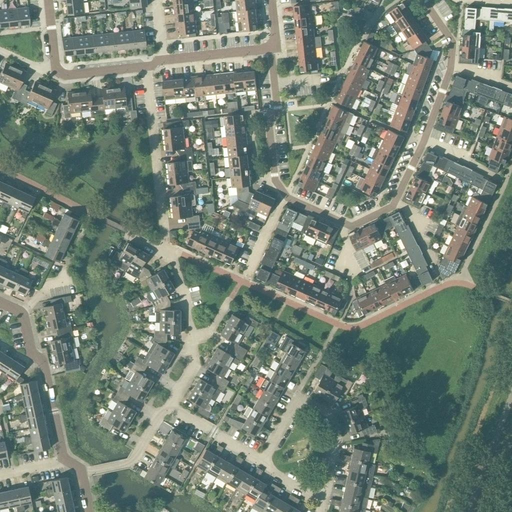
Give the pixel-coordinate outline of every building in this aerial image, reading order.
[(145,0),(128,0),(130,8),(147,7),(145,0)] [(256,9),(255,0),(249,0),(236,1),(237,12),(256,9)] [(174,5),(175,15),(194,13),(193,2),(174,5)] [(83,3),(66,5),(67,15),(84,13),(83,3)] [(395,22),(410,12),(403,3),(389,13),(395,22)] [(295,18),(312,16),(311,5),(294,6),(295,18)] [(488,20),(489,8),(482,7),(482,9),(466,8),(464,29),(462,29),(481,31),(475,30),(476,19),(488,20)] [(17,9),(19,26),(30,24),(28,8),(17,9)] [(489,8),(488,20),(489,20),(489,28),(494,28),(494,21),(511,22),(511,11),(506,11),(506,10),(495,9),(495,8),(489,8)] [(9,27),(19,26),(17,9),(7,10),(9,27)] [(257,20),(256,9),(237,12),(239,22),(257,20)] [(7,10),(0,10),(0,27),(9,27),(7,10)] [(359,12),(358,17),(369,19),(373,13),(365,10),(364,14),(359,12)] [(416,21),(410,12),(395,22),(391,25),(397,34),(401,31),(416,21)] [(175,15),(176,25),(195,23),(194,13),(175,15)] [(317,26),(316,15),(312,16),(295,18),(296,28),(313,27),(317,26)] [(257,20),(239,22),(240,32),(258,30),(257,20)] [(422,30),(416,21),(401,31),(408,40),(422,30)] [(196,37),(195,33),(197,33),(195,23),(176,25),(178,35),(189,34),(189,38),(196,37)] [(314,37),(313,27),(296,28),(297,39),(314,37)] [(481,31),(462,29),(462,36),(464,36),(463,46),(480,48),(481,36),(481,31)] [(133,31),(135,48),(146,47),(144,30),(133,31)] [(422,30),(408,40),(417,54),(429,46),(425,41),(428,39),(422,30)] [(133,31),(123,32),(125,49),(135,48),(133,31)] [(123,32),(113,33),(115,50),(125,49),(123,32)] [(105,51),(115,50),(113,33),(103,35),(105,51)] [(94,52),(105,51),(103,35),(93,36),(94,52)] [(93,36),(82,37),(84,53),(94,52),(93,36)] [(82,37),(72,38),(74,55),(84,53),(82,37)] [(314,37),(297,39),(298,50),(316,48),(314,37)] [(74,55),(72,38),(62,39),(63,56),(74,55)] [(381,46),(384,39),(382,38),(380,41),(377,39),(375,43),(381,46)] [(384,39),(381,46),(387,49),(389,45),(384,43),(386,40),(384,39)] [(360,52),(375,59),(380,49),(365,42),(360,52)] [(413,65),(430,71),(433,60),(430,59),(433,52),(429,46),(417,54),(413,65)] [(479,59),(480,48),(463,46),(462,56),(460,56),(459,63),(478,64),(479,59)] [(317,59),(316,48),(298,50),(300,61),(317,59)] [(360,52),(355,62),(371,69),(375,59),(360,52)] [(317,59),(300,61),(301,72),(318,70),(317,59)] [(355,62),(350,71),(366,79),(371,69),(355,62)] [(0,82),(8,86),(16,68),(6,63),(1,74),(0,73),(0,82)] [(413,65),(410,75),(426,81),(430,71),(413,65)] [(16,68),(8,86),(15,89),(11,98),(19,102),(27,86),(21,83),(26,72),(16,68)] [(244,72),(246,91),(257,90),(255,71),(245,73),(245,72),(244,72)] [(350,71),(346,81),(361,89),(366,79),(350,71)] [(236,92),(246,91),(244,72),(234,73),(236,92)] [(224,74),(226,93),(236,92),(234,73),(224,74)] [(216,94),(226,93),(224,74),(214,75),(216,94)] [(206,95),(216,94),(214,75),(204,76),(206,95)] [(410,75),(406,85),(422,91),(426,81),(410,75)] [(194,77),(196,96),(206,95),(204,76),(194,77)] [(474,94),(478,82),(472,79),(471,81),(456,76),(449,96),(447,95),(464,102),(465,102),(459,100),(463,90),(474,94)] [(186,98),(196,96),(194,77),(184,79),(186,98)] [(378,85),(382,87),(384,82),(380,80),(374,77),(372,82),(378,85)] [(184,79),(173,80),(175,99),(186,98),(184,79)] [(173,80),(163,81),(165,100),(175,99),(173,80)] [(346,81),(341,91),(356,98),(361,89),(346,81)] [(25,90),(27,86),(19,102),(26,105),(28,100),(37,104),(45,86),(35,82),(30,93),(25,90)] [(504,105),(508,93),(502,91),(501,92),(494,90),(494,89),(484,85),(484,84),(478,82),(474,94),(504,105)] [(406,85),(402,95),(418,101),(422,91),(406,85)] [(45,86),(37,104),(47,109),(45,113),(51,116),(56,104),(51,101),(55,91),(45,86)] [(124,87),(113,88),(114,96),(115,108),(115,113),(126,112),(133,111),(131,98),(125,99),(125,96),(124,87)] [(114,96),(113,88),(102,89),(103,101),(97,102),(98,115),(105,114),(104,109),(115,108),(114,96)] [(78,92),(79,96),(81,112),(91,111),(92,115),(98,115),(97,102),(91,103),(90,91),(78,92)] [(341,91),(338,96),(336,101),(352,108),(356,98),(341,91)] [(79,96),(78,92),(67,93),(69,105),(63,106),(64,119),(71,118),(70,113),(81,112),(79,96)] [(414,111),(418,101),(402,95),(398,94),(394,104),(414,111)] [(443,112),(459,118),(463,107),(464,102),(447,95),(445,101),(446,102),(443,112)] [(411,121),(414,111),(394,104),(398,106),(394,115),(411,121)] [(350,113),(335,106),(334,105),(329,116),(349,125),(354,114),(350,113)] [(459,118),(443,112),(439,121),(437,121),(435,127),(453,134),(455,128),(459,118)] [(226,127),(245,125),(244,114),(225,116),(226,127)] [(411,121),(394,115),(391,126),(407,132),(411,121)] [(329,116),(325,126),(345,135),(349,125),(329,116)] [(511,131),(511,119),(504,117),(501,127),(511,131)] [(165,140),(184,138),(183,128),(190,127),(189,120),(177,122),(178,128),(164,129),(165,140)] [(246,135),(245,125),(226,127),(227,137),(246,135)] [(325,126),(320,135),(336,143),(341,144),(345,135),(325,126)] [(511,131),(501,127),(497,137),(511,142),(511,131)] [(57,128),(57,136),(65,137),(66,129),(57,128)] [(384,140),(399,148),(404,137),(389,130),(384,140)] [(247,145),(246,135),(227,137),(228,147),(247,145)] [(332,152),(336,143),(320,135),(316,145),(332,152)] [(511,142),(497,137),(493,147),(509,153),(511,146),(511,142)] [(184,138),(165,140),(167,151),(180,150),(181,156),(193,154),(192,148),(185,149),(184,138)] [(395,157),(399,148),(384,140),(379,150),(395,157)] [(248,155),(247,145),(228,147),(229,157),(248,155)] [(316,145),(312,155),(327,162),(332,152),(316,145)] [(505,164),(509,153),(493,147),(489,158),(490,158),(488,163),(490,164),(488,169),(497,174),(502,163),(505,164)] [(395,157),(379,150),(376,148),(371,158),(375,160),(390,167),(395,157)] [(444,171),(449,160),(443,157),(442,159),(428,152),(419,171),(417,170),(417,171),(434,179),(434,178),(428,176),(433,166),(444,171)] [(193,171),(192,161),(193,161),(193,154),(181,156),(181,162),(168,163),(169,174),(187,172),(193,171)] [(229,157),(230,167),(249,165),(248,155),(229,157)] [(312,155),(307,165),(323,172),(327,162),(312,155)] [(385,177),(390,167),(375,160),(370,169),(385,177)] [(449,160),(444,171),(472,185),(478,173),(472,171),(471,172),(464,169),(465,168),(454,163),(455,162),(449,160)] [(230,167),(231,178),(250,176),(249,166),(249,165),(230,167)] [(318,182),(323,172),(307,165),(303,175),(318,182)] [(370,169),(365,179),(381,187),(385,177),(370,169)] [(434,179),(417,171),(414,176),(416,177),(411,186),(427,194),(432,184),(431,184),(434,179)] [(184,189),(196,188),(196,182),(189,183),(187,172),(169,174),(170,185),(184,183),(184,189)] [(478,173),(472,185),(483,190),(478,200),(472,197),(488,205),(497,185),(483,178),(484,176),(478,173)] [(318,182),(303,175),(298,185),(314,192),(318,182)] [(238,200),(249,192),(248,186),(251,186),(250,176),(231,178),(233,188),(237,187),(238,200)] [(381,187),(365,179),(361,177),(356,187),(360,189),(376,197),(381,187)] [(4,209),(14,188),(3,183),(0,190),(0,199),(4,201),(3,204),(2,204),(0,207),(4,209)] [(427,194),(411,186),(407,196),(405,195),(402,201),(419,209),(422,204),(427,194)] [(336,190),(332,188),(330,187),(325,197),(331,200),(336,190)] [(17,207),(24,193),(14,188),(4,209),(8,210),(9,207),(8,207),(10,204),(17,207)] [(196,188),(184,189),(185,195),(172,197),(173,208),(191,206),(195,205),(194,195),(197,195),(196,188)] [(238,200),(231,205),(240,209),(239,211),(254,218),(257,211),(258,212),(266,195),(256,191),(255,195),(249,192),(238,200)] [(24,193),(17,207),(25,211),(24,214),(23,213),(21,217),(25,219),(28,212),(35,198),(24,193)] [(266,195),(258,212),(268,216),(275,199),(266,195)] [(483,215),(488,205),(472,197),(468,207),(483,215)] [(478,224),(483,215),(468,207),(464,205),(460,215),(478,224)] [(192,216),(191,206),(173,208),(174,219),(187,217),(188,223),(200,222),(199,215),(192,216)] [(277,228),(289,233),(293,222),(303,227),(301,232),(309,215),(308,215),(308,217),(288,208),(281,222),(280,222),(277,228)] [(400,237),(411,231),(408,225),(406,226),(399,212),(380,221),(379,219),(379,220),(387,236),(385,231),(394,226),(400,237)] [(52,221),(74,231),(78,220),(64,213),(60,221),(57,220),(58,219),(54,218),(52,221)] [(309,215),(301,232),(306,234),(306,235),(316,240),(323,224),(314,219),(314,218),(309,215)] [(474,234),(478,224),(460,215),(455,225),(458,226),(474,234)] [(387,236),(379,220),(373,222),(374,224),(365,229),(372,244),(382,239),(387,236)] [(69,241),(74,231),(52,221),(51,225),(54,227),(55,226),(58,227),(54,234),(69,241)] [(247,227),(258,232),(261,226),(250,221),(247,227)] [(323,224),(316,240),(326,244),(327,244),(332,246),(339,229),(333,226),(333,228),(323,224)] [(469,244),(474,234),(458,226),(454,236),(469,244)] [(289,233),(277,228),(274,233),(275,234),(271,244),(272,244),(268,251),(266,251),(264,257),(275,262),(289,233)] [(354,231),(349,234),(357,251),(362,249),(372,244),(365,229),(355,233),(354,231)] [(204,252),(211,235),(202,230),(200,234),(194,231),(187,245),(194,249),(194,247),(204,251),(204,252)] [(204,252),(213,256),(221,239),(222,235),(213,231),(211,235),(204,252)] [(400,237),(413,265),(425,260),(422,254),(420,255),(417,248),(418,247),(413,237),(414,237),(411,231),(400,237)] [(64,252),(69,241),(54,234),(51,242),(48,241),(48,240),(45,238),(43,242),(64,252)] [(464,253),(469,244),(454,236),(449,246),(464,253)] [(213,256),(222,260),(230,243),(221,239),(213,256)] [(44,256),(59,262),(64,252),(43,242),(42,246),(45,247),(45,246),(48,248),(44,256)] [(230,243),(222,260),(222,261),(222,260),(232,264),(235,256),(238,257),(244,245),(237,242),(236,246),(230,243)] [(128,266),(138,249),(128,243),(121,254),(116,252),(110,263),(117,267),(118,266),(120,268),(123,270),(126,270),(128,266)] [(464,253),(449,246),(444,256),(438,269),(443,279),(455,274),(464,253)] [(295,247),(292,253),(299,256),(301,250),(295,247)] [(138,249),(128,266),(136,271),(133,276),(139,279),(148,270),(142,266),(148,255),(138,249)] [(394,252),(381,258),(383,263),(396,257),(394,252)] [(319,256),(316,263),(323,266),(326,259),(319,256)] [(263,264),(256,278),(276,287),(283,271),(280,277),(271,273),(275,262),(264,257),(261,263),(263,264)] [(0,267),(0,283),(4,286),(11,271),(3,267),(5,265),(6,265),(7,262),(4,259),(0,267)] [(381,259),(370,264),(372,269),(383,263),(381,259)] [(406,260),(400,263),(403,268),(409,266),(406,260)] [(406,275),(413,290),(433,281),(426,267),(428,266),(425,260),(413,265),(419,276),(409,281),(406,275)] [(4,286),(15,290),(24,269),(21,268),(19,271),(20,272),(18,274),(11,271),(4,286)] [(24,269),(15,290),(25,295),(32,281),(24,277),(25,274),(26,275),(28,271),(24,269)] [(151,290),(169,280),(163,270),(151,276),(148,270),(139,279),(143,288),(148,285),(151,290)] [(283,271),(276,287),(286,291),(293,276),(283,271)] [(404,295),(413,290),(406,275),(396,280),(404,295)] [(286,291),(296,296),(303,280),(293,276),(286,291)] [(394,276),(385,281),(386,284),(394,300),(404,295),(396,280),(394,276)] [(151,290),(146,293),(147,294),(146,297),(148,301),(151,302),(154,306),(167,303),(163,297),(174,290),(169,280),(151,290)] [(296,296),(306,300),(313,284),(303,280),(296,296)] [(306,300),(316,305),(323,289),(313,284),(306,300)] [(384,305),(394,300),(386,284),(377,289),(384,305)] [(316,305),(326,309),(333,293),(323,289),(316,305)] [(367,294),(375,309),(384,305),(377,289),(367,294)] [(333,293),(326,309),(336,314),(338,310),(343,312),(348,301),(343,298),(333,293)] [(359,317),(375,309),(367,294),(357,299),(352,302),(359,317)] [(46,319),(63,315),(61,304),(71,302),(70,296),(64,297),(52,300),(53,305),(43,307),(46,319)] [(167,303),(154,306),(154,312),(155,312),(155,322),(160,322),(180,322),(180,310),(167,310),(167,303)] [(63,315),(46,319),(48,330),(58,328),(59,334),(72,331),(70,325),(66,326),(63,315)] [(226,325),(243,335),(249,325),(255,328),(258,323),(246,316),(243,321),(232,315),(226,325)] [(180,322),(160,322),(160,331),(154,331),(154,337),(166,341),(166,334),(180,334),(180,322)] [(232,349),(244,356),(247,351),(237,345),(243,335),(226,325),(220,335),(235,344),(232,349)] [(72,331),(59,334),(60,339),(51,341),(53,353),(71,349),(75,348),(73,337),(73,336),(72,331)] [(278,349),(285,353),(299,361),(305,351),(303,350),(305,347),(285,336),(278,349)] [(174,354),(173,353),(163,347),(166,341),(154,337),(151,343),(152,344),(148,352),(168,364),(174,354)] [(244,356),(232,349),(229,354),(217,348),(211,358),(229,368),(232,362),(235,364),(238,363),(239,361),(241,361),(244,356)] [(71,349),(53,353),(55,364),(65,362),(66,368),(79,365),(78,359),(73,360),(71,349)] [(148,352),(143,360),(138,357),(134,364),(145,370),(147,365),(162,374),(168,364),(148,352)] [(285,353),(280,362),(294,370),(299,361),(285,353)] [(14,361),(4,354),(0,360),(0,370),(2,372),(1,375),(0,374),(0,379),(1,380),(14,361)] [(229,368),(211,358),(205,368),(217,375),(214,380),(226,387),(229,382),(223,378),(229,368)] [(15,381),(17,377),(24,367),(14,361),(1,380),(0,381),(0,388),(1,389),(7,379),(6,378),(8,376),(15,381)] [(288,380),(294,370),(280,362),(274,371),(288,380)] [(145,370),(134,364),(130,371),(135,373),(130,381),(147,392),(153,382),(142,375),(145,370)] [(323,397),(333,380),(323,374),(327,368),(321,365),(314,377),(320,380),(313,391),(323,397)] [(274,371),(269,381),(283,389),(288,380),(274,371)] [(336,375),(333,380),(323,397),(333,403),(340,392),(345,395),(352,383),(347,380),(346,381),(336,375)] [(17,377),(15,381),(20,384),(19,384),(22,395),(22,396),(38,392),(35,381),(23,383),(22,380),(17,377)] [(283,389),(269,381),(265,378),(259,388),(263,390),(277,398),(283,389)] [(226,387),(214,380),(210,385),(199,379),(193,389),(210,399),(215,401),(221,391),(222,392),(226,387)] [(147,392),(130,381),(125,389),(120,387),(116,394),(127,400),(130,395),(141,402),(147,392)] [(210,399),(193,389),(187,399),(198,406),(195,411),(207,418),(211,413),(209,412),(211,410),(210,407),(209,405),(207,404),(210,399)] [(263,390),(258,399),(272,408),(277,398),(263,390)] [(40,403),(38,392),(22,396),(22,395),(15,397),(16,401),(20,400),(20,399),(23,399),(24,407),(40,403)] [(127,400),(116,394),(112,401),(117,403),(112,411),(130,422),(136,411),(124,405),(127,400)] [(345,423),(352,421),(363,416),(361,410),(365,409),(367,405),(364,397),(362,398),(361,395),(357,396),(358,399),(351,402),(353,408),(341,412),(345,423)] [(240,401),(235,399),(229,408),(234,411),(240,401)] [(258,399),(252,409),(266,417),(272,408),(258,399)] [(42,414),(40,403),(24,407),(26,415),(23,415),(19,415),(19,419),(42,414)] [(261,426),(266,417),(252,409),(252,410),(248,407),(243,416),(247,418),(261,426)] [(130,422),(112,411),(108,419),(103,417),(99,424),(109,430),(112,425),(124,432),(130,422)] [(45,426),(42,414),(19,419),(21,423),(25,422),(24,422),(27,421),(29,429),(45,426)] [(255,436),(261,426),(247,418),(244,424),(230,418),(225,416),(222,420),(240,431),(242,428),(255,436)] [(352,421),(345,423),(349,434),(361,430),(363,436),(376,431),(374,425),(367,427),(363,416),(352,421)] [(47,437),(45,426),(29,429),(31,437),(28,438),(28,437),(24,438),(24,442),(47,437)] [(166,440),(180,448),(185,438),(172,430),(166,440)] [(34,452),(50,448),(47,437),(24,442),(26,445),(29,445),(29,444),(32,443),(34,452)] [(180,448),(166,440),(160,449),(174,457),(180,448)] [(345,461),(350,462),(351,460),(369,464),(372,453),(377,454),(378,446),(379,446),(379,442),(368,442),(365,442),(365,443),(363,443),(361,450),(353,448),(351,457),(346,456),(345,461)] [(155,458),(169,467),(173,469),(178,460),(174,457),(160,449),(155,458)] [(196,466),(206,472),(216,456),(213,454),(205,450),(196,466)] [(216,450),(213,454),(216,456),(206,472),(216,478),(225,461),(218,457),(220,453),(216,450)] [(155,458),(149,468),(163,476),(169,467),(155,458)] [(350,462),(348,471),(373,476),(375,465),(369,464),(351,460),(350,462)] [(233,466),(225,461),(216,478),(226,483),(235,467),(233,466)] [(236,461),(233,466),(235,467),(226,483),(236,489),(245,473),(238,468),(240,464),(236,461)] [(149,468),(144,477),(158,486),(163,476),(149,468)] [(373,476),(348,471),(346,479),(342,478),(340,483),(345,484),(346,482),(370,487),(373,476)] [(253,477),(245,473),(236,489),(245,495),(255,479),(253,477)] [(255,473),(253,477),(255,479),(245,495),(255,501),(262,489),(265,484),(257,480),(260,476),(255,473)] [(46,494),(69,489),(66,477),(51,481),(52,489),(50,490),(49,489),(46,490),(46,494)] [(346,482),(345,484),(343,493),(368,498),(370,487),(346,482)] [(16,489),(21,511),(25,511),(24,507),(23,507),(23,504),(31,503),(28,487),(16,489)] [(21,511),(16,489),(5,492),(8,508),(16,506),(17,509),(16,509),(16,511),(21,511)] [(71,500),(69,489),(46,494),(47,498),(51,497),(51,496),(54,495),(56,504),(71,500)] [(261,511),(271,495),(262,489),(255,501),(251,508),(258,511),(261,511)] [(0,509),(8,508),(5,492),(0,492),(0,509)] [(335,506),(340,507),(341,504),(365,509),(368,498),(343,493),(342,501),(337,500),(335,506)] [(273,511),(281,500),(271,495),(261,511),(273,511)] [(70,511),(74,511),(71,500),(56,504),(57,511),(55,511),(54,511),(51,511),(70,511)] [(286,511),(290,506),(281,500),(273,511),(286,511)]
